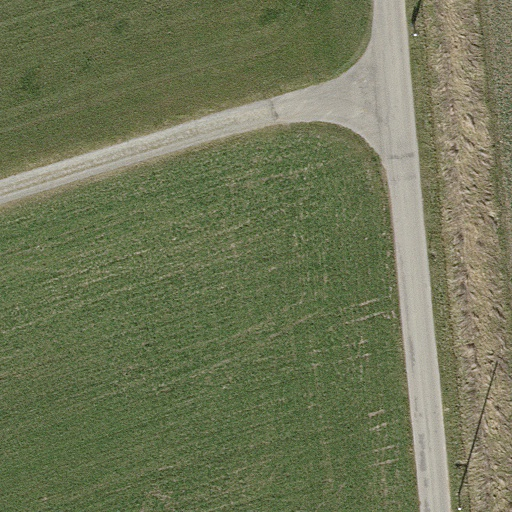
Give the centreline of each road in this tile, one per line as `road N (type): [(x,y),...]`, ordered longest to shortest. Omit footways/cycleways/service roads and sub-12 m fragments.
road 1 (track): [(388,0),(438,511)]
road 2 (track): [(396,82),(0,201)]
